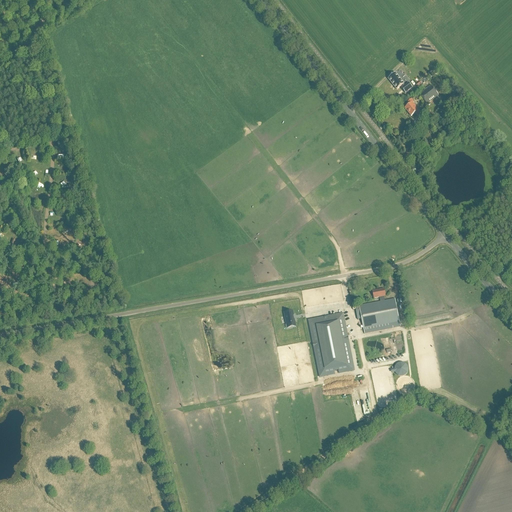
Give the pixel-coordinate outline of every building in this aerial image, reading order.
[(419,48),(427,57),(432,51),(424,43),(419,48)] [(416,65),(424,75),(428,72),(420,61),(416,65)] [(404,85),(395,74),(388,79),(397,90),(401,87),(402,88),(402,89),(405,94),(412,88),(409,83),(405,86),(404,85)] [(438,82),(434,84),(438,91),(442,89),(438,82)] [(418,94),(426,104),(429,102),(438,95),(430,85),(418,94)] [(428,107),(426,109),(421,112),(419,110),(418,111),(413,105),(415,104),(412,101),(408,104),(410,106),(405,110),(411,118),(416,114),(420,119),(430,110),(428,107)] [(365,334),(400,327),(395,300),(385,302),(384,297),(385,297),(384,289),(373,292),(374,299),(380,298),(381,303),(360,307),(365,334)] [(286,325),(294,324),(292,312),(284,313),(286,325)] [(309,321),(320,378),(335,375),(334,372),(338,371),(339,374),(354,371),(343,314),(309,321)] [(362,422),(357,397),(346,399),(348,408),(350,407),(354,424),(362,422)]
